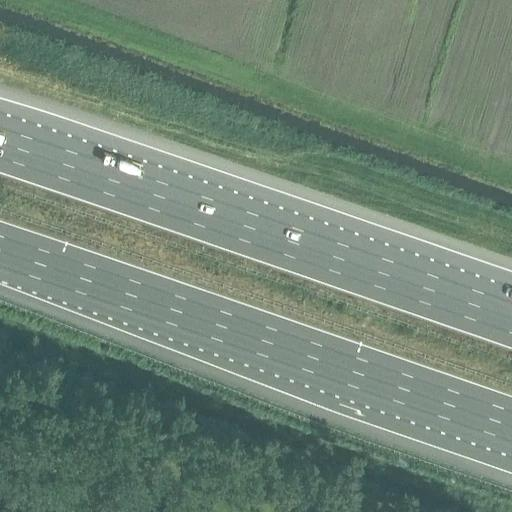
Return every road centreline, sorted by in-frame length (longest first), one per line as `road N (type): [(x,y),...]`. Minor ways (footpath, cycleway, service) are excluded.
road 1 (motorway): [(511,318),(0,140)]
road 2 (motorway): [(0,249),(511,423)]
